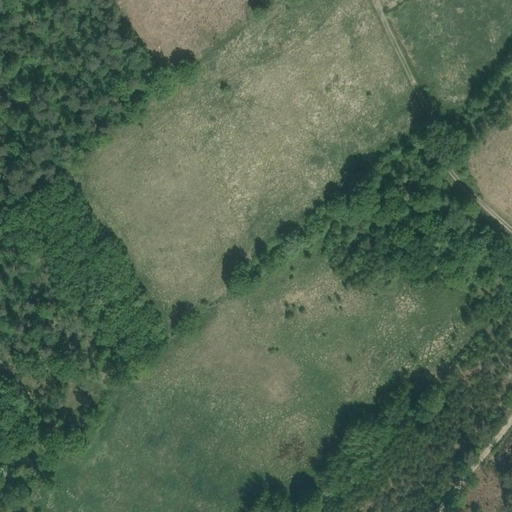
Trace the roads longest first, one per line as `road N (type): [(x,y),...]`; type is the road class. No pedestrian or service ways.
road 1 (track): [(379,0),(438,126),(437,167),(511,232)]
road 2 (track): [(435,511),(511,416)]
